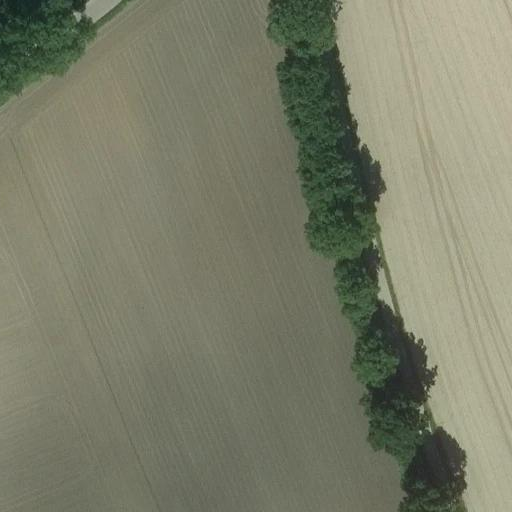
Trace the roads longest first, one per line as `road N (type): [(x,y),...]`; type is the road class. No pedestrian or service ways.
road 1 (unclassified): [(315,0),(387,306),(455,511)]
road 2 (unclassified): [(0,84),(107,0)]
